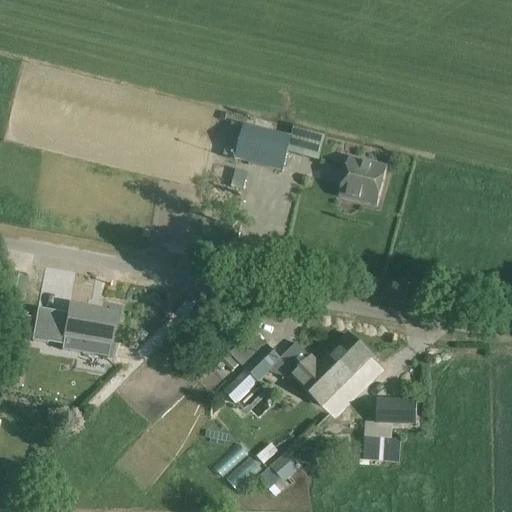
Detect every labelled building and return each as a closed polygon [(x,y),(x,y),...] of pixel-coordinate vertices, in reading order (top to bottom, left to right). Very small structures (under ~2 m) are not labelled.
[(291,139),(244,127),(236,160),(283,172),(291,139)] [(387,169),(349,159),(339,198),(377,207),(387,169)] [(0,273),(0,353),(9,355),(27,278),(17,276),(10,275),(0,273)] [(49,334),(47,344),(62,347),(61,352),(108,359),(110,346),(111,346),(115,317),(100,314),(100,312),(69,306),(63,336),(53,335),(49,334)] [(36,315),(31,342),(47,345),(47,344),(49,334),(52,317),(51,317),(36,315)] [(337,391),(340,389),(329,378),(333,373),(323,363),(319,368),(295,345),(280,361),(252,334),(230,357),(245,371),(223,393),(236,405),(257,383),(259,384),(269,374),(271,376),(289,381),(292,378),(320,407),(337,391)] [(329,378),(340,389),(371,358),(348,336),(323,363),(333,373),(329,378)] [(228,357),(221,363),(232,373),(238,367),(228,357)] [(5,367),(2,382),(15,385),(19,370),(5,367)] [(376,424),(416,426),(417,403),(377,402),(376,424)] [(352,445),(352,453),(363,454),(370,454),(370,462),(399,463),(400,440),(388,440),(363,439),(363,440),(363,446),(352,445)] [(271,445),(262,453),(268,461),(278,453),(271,445)] [(213,468),(221,478),(248,455),(240,446),(213,468)] [(297,469),(285,456),(258,480),(269,493),(281,482),(284,484),(297,469)] [(226,481),(236,492),(261,470),(250,458),(226,481)]
